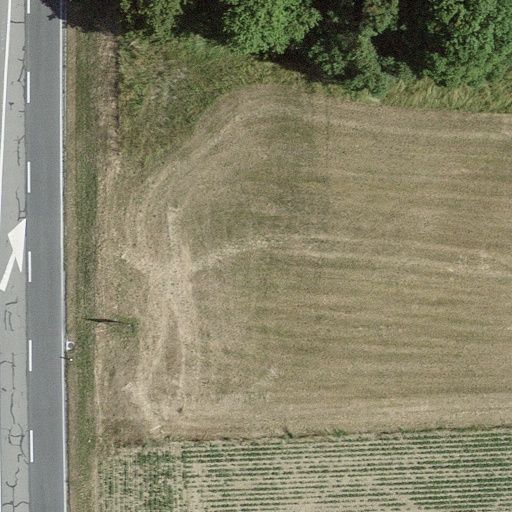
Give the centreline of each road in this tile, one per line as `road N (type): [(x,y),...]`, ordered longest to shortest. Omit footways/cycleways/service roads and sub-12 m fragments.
road 1 (secondary): [(30,175),(37,511)]
road 2 (secondary): [(33,0),(30,175)]
